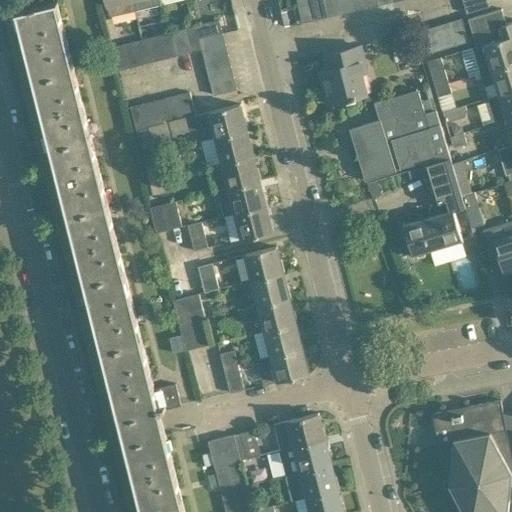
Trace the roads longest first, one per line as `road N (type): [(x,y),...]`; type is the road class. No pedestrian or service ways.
road 1 (residential): [(96,511),(0,120)]
road 2 (residential): [(347,388),(250,0)]
road 3 (residential): [(347,388),(511,350)]
road 4 (residential): [(209,419),(347,388)]
road 5 (residential): [(380,511),(347,388)]
